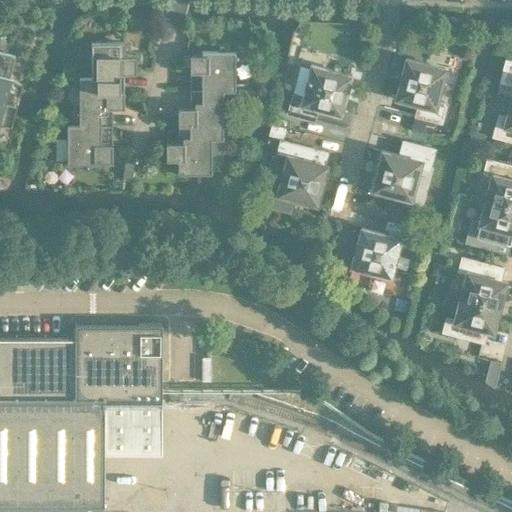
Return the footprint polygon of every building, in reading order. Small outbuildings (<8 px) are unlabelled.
[(135,72),(135,56),(135,55),(123,54),(123,41),(90,41),(90,76),(121,76),(121,72),(135,72)] [(0,50),(0,101),(16,105),(22,84),(21,84),(8,77),(14,54),(0,50)] [(234,89),(234,51),(201,51),(201,53),(189,53),(189,71),(191,71),(191,90),(222,89),(234,89)] [(446,103),(436,101),(444,68),(405,58),(395,97),(418,102),(414,115),(441,122),(446,103)] [(511,61),(505,59),(500,81),(511,84),(511,92),(510,100),(511,101),(511,61)] [(302,96),(292,94),(287,112),(313,119),(317,107),(339,113),(349,74),(311,64),(302,96)] [(123,107),(123,95),(123,89),(121,89),(121,76),(90,76),(78,76),(78,124),(109,124),(109,107),(123,107)] [(222,132),(222,89),(191,90),(191,107),(177,107),(177,124),(179,124),(179,135),(222,132)] [(511,101),(510,100),(506,116),(498,114),(492,136),(511,140),(511,101)] [(16,105),(0,101),(0,126),(10,126),(11,127),(16,105)] [(414,118),(411,128),(431,133),(434,123),(414,118)] [(111,160),(111,143),(109,143),(109,124),(78,124),(66,124),(66,162),(99,163),(99,160),(111,160)] [(222,159),(222,137),(222,132),(179,135),(179,141),(165,141),(165,159),(177,159),(177,172),(210,172),(210,159),(222,159)] [(271,157),(259,203),(289,211),(293,197),(315,203),(326,165),(324,164),(325,161),(327,152),(280,139),(275,158),(271,157)] [(418,166),(428,169),(434,148),(402,140),(398,154),(381,149),(371,188),(410,198),(418,166)] [(486,159),(483,172),(491,174),(485,198),(511,205),(511,165),(505,164),(486,159)] [(124,162),(122,179),(131,180),(133,163),(124,162)] [(470,221),(465,243),(494,250),(497,241),(508,244),(511,232),(511,231),(511,205),(485,198),(479,222),(471,220),(470,221)] [(398,243),(408,246),(412,227),(386,220),(383,232),(361,227),(351,265),(389,276),(398,243)] [(466,272),(460,296),(498,306),(505,281),(499,280),(503,267),(461,256),(458,270),(466,272)] [(498,306),(460,296),(454,319),(445,317),(442,331),(483,342),(486,329),(492,331),(498,306)] [(72,335),(72,336),(0,336),(0,511),(88,511),(88,506),(102,506),(102,508),(103,508),(103,399),(161,399),(161,323),(74,323),(74,335),(72,335)]
